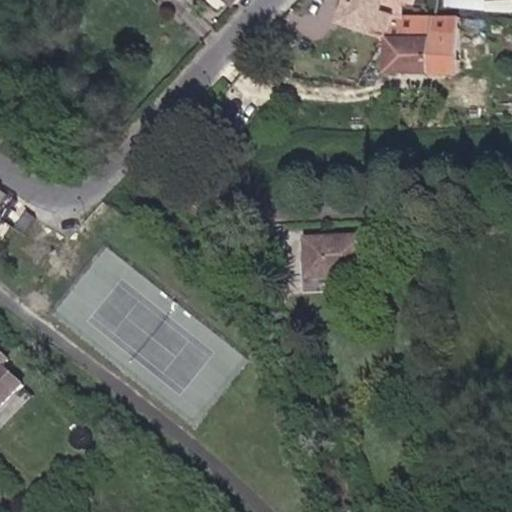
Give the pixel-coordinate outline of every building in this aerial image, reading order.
[(221,0),(230,12),(240,0),(221,0)] [(347,0),(340,14),(392,36),(390,13),(414,10),(413,0),(347,0)] [(511,0),(477,0),(475,7),(500,8),(511,8),(511,0)] [(467,69),(466,14),(414,10),(390,13),(392,36),(395,70),(467,69)] [(494,33),(498,15),(466,14),(467,69),(486,69),(494,33)] [(502,69),(501,33),(494,33),(486,69),(502,69)] [(511,33),(501,33),(502,69),(511,69),(511,33)] [(384,257),(327,244),(320,274),(378,285),(384,257)] [(0,387),(23,365),(0,342),(0,387)]
